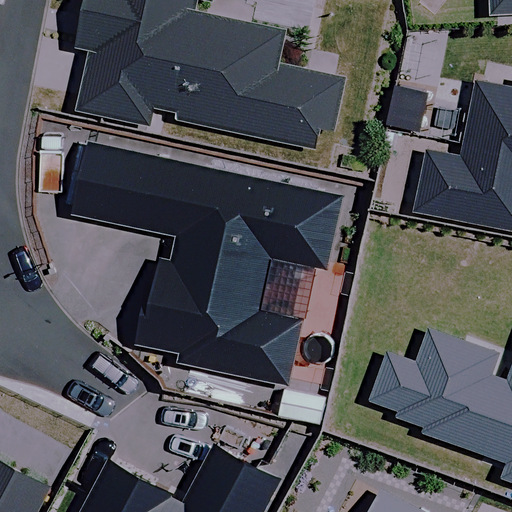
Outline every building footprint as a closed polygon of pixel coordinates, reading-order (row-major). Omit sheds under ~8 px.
[(209,0),(82,0),(72,47),(89,51),(77,110),(147,125),(150,112),(312,147),(316,129),(329,132),(341,79),(277,65),(283,33),(206,17),(209,0)] [(511,0),(487,0),(489,15),(511,13),(511,0)] [(511,91),(476,85),(462,158),(424,150),(411,215),(511,235),(511,91)] [(338,193),(85,139),(69,214),(175,237),(169,264),(152,261),(134,344),(176,353),(174,361),(282,385),(308,268),(321,271),(338,193)] [(385,356),(368,402),(396,412),(394,417),(423,428),(421,434),(506,465),(501,479),(511,483),(511,360),(511,363),(429,333),(416,367),(385,356)] [(104,464),(79,511),(257,511),(274,482),(210,449),(182,504),(104,464)] [(0,511),(33,511),(46,489),(0,464),(0,511)] [(365,511),(415,511),(377,492),(365,511)]
